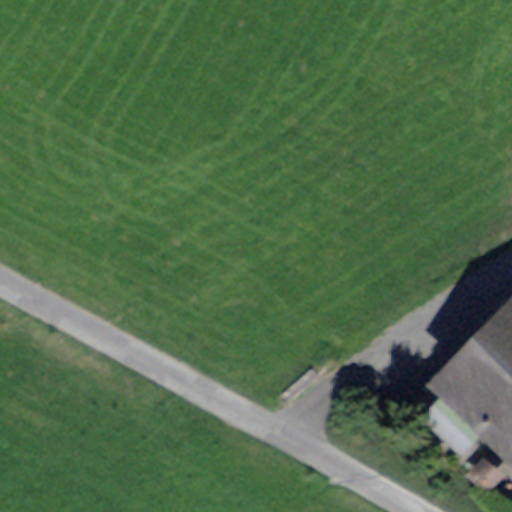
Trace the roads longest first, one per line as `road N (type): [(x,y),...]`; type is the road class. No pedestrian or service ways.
road 1 (track): [(0,271),(436,511)]
road 2 (track): [(511,274),(314,408),(298,436)]
